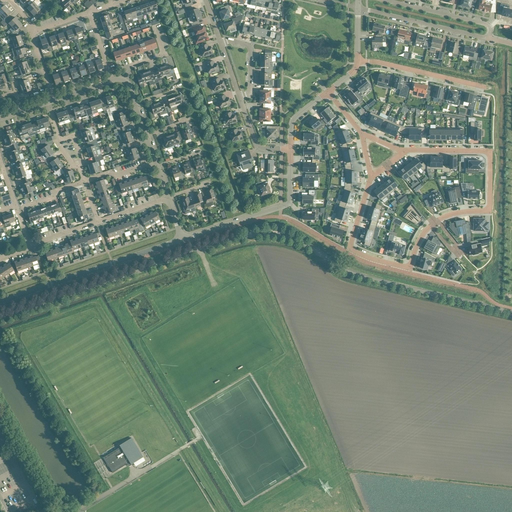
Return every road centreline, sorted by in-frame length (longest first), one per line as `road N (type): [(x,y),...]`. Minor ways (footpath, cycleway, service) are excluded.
road 1 (unclassified): [(0,318),(257,235),(303,244),(358,275),(511,312)]
road 2 (residential): [(404,150),(488,148),(488,210),(437,220),(420,237),(409,268),(374,260),(348,248),(369,179)]
road 3 (residential): [(0,302),(182,239)]
road 4 (residential): [(182,239),(286,204),(290,149)]
road 5 (residential): [(358,58),(491,92)]
road 6 (residential): [(357,7),(486,36)]
